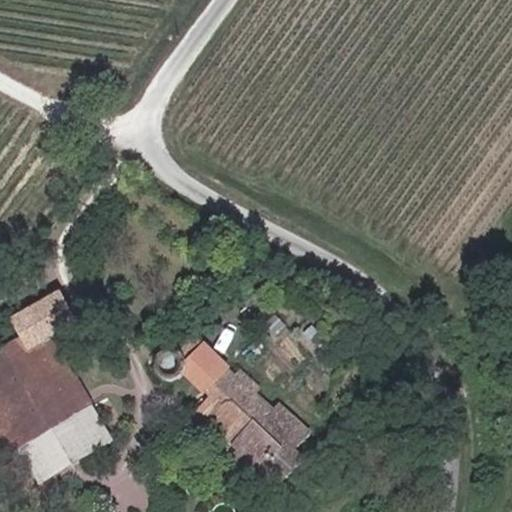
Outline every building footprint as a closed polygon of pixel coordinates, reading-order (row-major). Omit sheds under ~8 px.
[(64,424),(89,409),(50,342),(67,327),(47,293),(1,323),(12,343),(57,429),(64,424)] [(49,434),(57,429),(12,343),(0,349),(0,436),(15,457),(49,434)] [(159,356),(147,355),(141,359),(136,365),(134,371),(134,378),(139,384),(144,387),(152,389),(158,388),(166,382),(169,373),(168,366),(165,360),(159,356)] [(231,454),(254,470),(262,459),(281,472),(295,451),(282,443),(294,425),(254,398),(249,407),(198,372),(179,399),(189,406),(183,415),(193,421),(189,426),(231,454)] [(64,424),(85,459),(111,441),(89,409),(64,424)] [(49,434),(71,468),(85,459),(64,424),(57,429),(49,434)] [(49,434),(15,457),(19,463),(38,491),(71,468),(49,434)] [(267,492),(281,472),(262,459),(254,470),(231,454),(223,467),(245,482),(248,478),(267,492)] [(38,491),(19,463),(4,476),(23,502),(38,491)]
